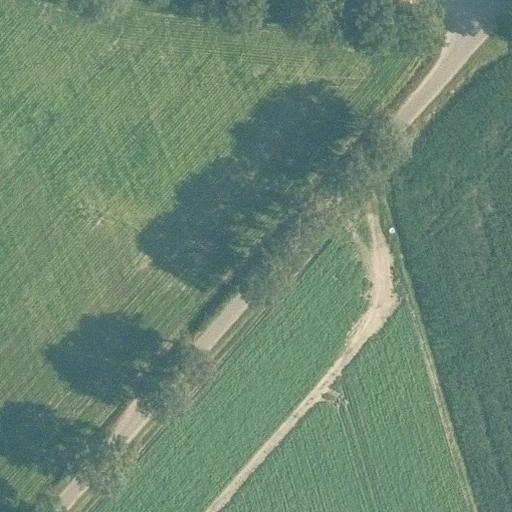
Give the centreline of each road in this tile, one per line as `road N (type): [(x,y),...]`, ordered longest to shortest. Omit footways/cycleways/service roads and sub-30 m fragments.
road 1 (unclassified): [(38,511),(483,13),(511,8)]
road 2 (track): [(357,0),(483,13)]
